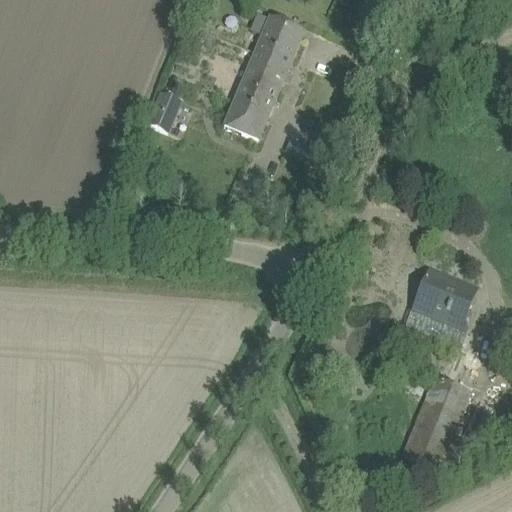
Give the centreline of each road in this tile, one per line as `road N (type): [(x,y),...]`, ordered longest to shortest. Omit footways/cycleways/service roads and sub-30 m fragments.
road 1 (unclassified): [(150,511),(252,359),(318,239),(0,215)]
road 2 (track): [(318,239),(352,209),(420,93),(452,57),(511,27)]
road 3 (track): [(333,511),(252,359)]
